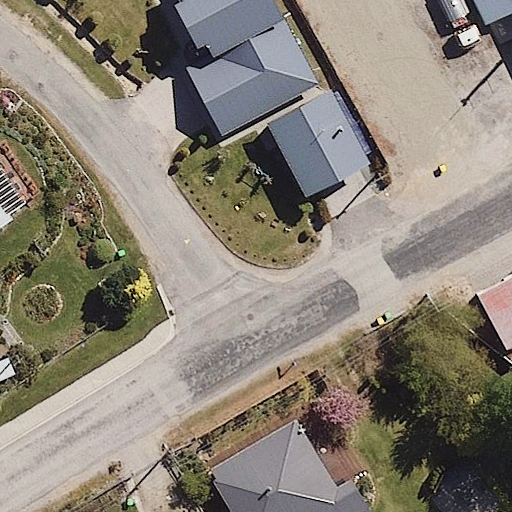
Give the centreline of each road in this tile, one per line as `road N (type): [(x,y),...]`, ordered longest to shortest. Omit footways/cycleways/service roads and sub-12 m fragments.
road 1 (residential): [(236,348),(145,191),(87,120),(0,39)]
road 2 (residential): [(236,348),(511,194)]
road 3 (residential): [(0,484),(236,348)]
